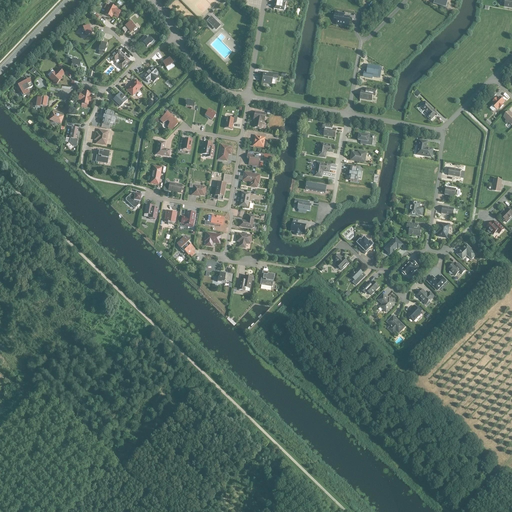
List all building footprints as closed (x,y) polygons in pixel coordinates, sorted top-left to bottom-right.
[(283,0),(274,0),(273,9),(284,11),(286,0),(283,0)] [(511,0),(503,0),(503,3),(505,3),(504,8),(511,9),(511,0)] [(114,16),(118,18),(121,12),(115,9),(116,8),(109,5),(105,14),(111,18),(113,14),(114,15),(114,16)] [(337,25),(348,26),(349,18),(344,17),(344,14),(336,13),(334,19),(337,20),(337,25)] [(220,26),(210,17),(212,18),(210,20),(208,22),(210,24),(213,27),(212,28),(217,23),(220,26)] [(130,22),(122,29),(125,33),(128,30),(131,33),(133,30),(134,31),(137,29),(134,25),(133,26),(130,22)] [(86,36),(93,33),(92,29),(90,29),(89,26),(83,28),(86,36)] [(150,45),(154,42),(151,39),(150,39),(148,37),(147,38),(145,36),(139,42),(144,46),(145,45),(147,47),(150,44),(150,45)] [(102,52),(105,52),(106,47),(107,47),(108,43),(104,42),(104,44),(101,43),(100,47),(99,47),(98,52),(102,52)] [(129,62),(118,51),(111,58),(115,62),(118,58),(121,62),(118,65),(122,69),(129,62)] [(163,63),(166,68),(173,64),(169,57),(165,60),(166,61),(163,63)] [(72,63),(71,66),(77,67),(77,68),(80,69),(81,65),(80,65),(81,62),(77,61),(77,60),(72,59),(71,62),(72,63)] [(147,82),(157,72),(151,67),(141,77),(147,82)] [(365,74),(364,78),(372,79),(373,75),(378,76),(379,69),(369,67),(368,74),(365,74)] [(64,74),(59,69),(55,73),(54,73),(49,78),(56,84),(61,79),(59,77),(60,76),(61,77),(64,74)] [(271,84),(272,78),(277,78),(277,74),(273,74),(272,75),(263,74),(262,83),(271,84)] [(29,80),(25,82),(18,86),(22,93),(21,93),(23,97),(25,96),(26,97),(27,97),(28,97),(29,97),(30,96),(30,95),(30,94),(27,90),(33,87),(29,80)] [(135,95),(136,94),(136,93),(142,86),(136,81),(127,91),(133,96),(134,96),(135,95)] [(362,91),(360,99),(372,101),(373,96),(375,97),(376,90),(368,89),(367,92),(362,91)] [(90,99),(91,99),(91,97),(90,97),(90,93),(83,92),(83,95),(80,95),(79,100),(82,101),(81,104),(82,104),(87,105),(88,105),(89,102),(90,102),(90,100),(90,99)] [(121,93),(117,97),(116,96),(112,100),(115,103),(117,106),(118,105),(120,107),(127,100),(121,93)] [(502,104),(504,102),(500,97),(498,100),(496,99),(493,102),(495,103),(492,105),(496,109),(499,107),(500,108),(503,105),(502,104)] [(41,98),(41,99),(38,99),(37,103),(36,102),(35,108),(40,109),(40,108),(43,108),(43,107),(46,107),(48,99),(41,98)] [(186,104),(185,107),(191,108),(191,109),(194,110),(195,106),(194,106),(195,103),(191,102),(191,101),(186,100),(185,104),(186,104)] [(431,121),(438,114),(426,102),(421,107),(428,114),(426,116),(431,121)] [(212,120),(215,115),(209,110),(204,117),(208,119),(209,118),(212,120)] [(109,126),(113,113),(106,111),(102,124),(109,126)] [(57,114),(52,112),(49,120),(61,124),(64,117),(59,115),(57,114)] [(265,114),(260,113),(255,112),(254,120),(255,120),(254,128),(260,129),(261,129),(262,128),(262,127),(263,126),(262,125),(262,124),(261,124),(260,124),(261,121),(263,121),(264,121),(265,114)] [(160,120),(163,123),(168,121),(170,123),(168,128),(171,131),(178,124),(175,121),(167,113),(160,120)] [(226,118),(224,128),(232,130),(233,123),(236,123),(237,117),(234,117),(233,119),(226,118)] [(324,124),(323,130),(325,131),(324,136),(335,138),(336,130),(332,129),(333,126),(324,124)] [(78,129),(72,128),(70,137),(66,136),(66,138),(70,139),(69,143),(73,147),(76,147),(78,138),(77,138),(78,129)] [(95,140),(97,140),(97,144),(106,145),(108,132),(99,130),(98,136),(96,136),(95,140)] [(365,136),(359,135),(358,141),(361,141),(361,144),(372,146),(374,136),(365,134),(365,136)] [(253,146),(266,149),(267,142),(264,141),(265,138),(256,136),(255,137),(253,146)] [(180,150),(183,151),(183,149),(190,150),(192,140),(190,140),(189,138),(186,140),(185,139),(184,142),(181,141),(180,150)] [(418,154),(431,157),(432,150),(426,149),(427,143),(420,141),(418,154)] [(158,142),(156,155),(169,157),(170,150),(164,149),(165,143),(158,142)] [(213,158),(214,150),(215,148),(211,148),(212,144),(204,142),(202,154),(207,155),(207,157),(213,158)] [(326,151),(332,152),(334,146),(321,144),(319,157),(325,158),(326,151)] [(229,147),(222,146),(221,146),(219,160),(227,161),(228,154),(231,154),(232,149),(229,148),(229,147)] [(109,152),(99,150),(99,152),(98,152),(96,162),(102,163),(107,164),(108,158),(109,152)] [(352,153),(351,161),(365,163),(366,153),(358,152),(358,154),(352,153)] [(260,157),(253,156),(247,155),(247,159),(249,160),(248,165),(258,167),(259,161),(260,157)] [(321,177),(323,171),(329,172),(330,166),(317,163),(315,176),(321,177)] [(417,174),(428,176),(430,169),(429,169),(430,166),(423,165),(418,164),(417,174)] [(159,184),(161,168),(153,167),(151,181),(155,181),(154,184),(158,185),(158,184),(159,184)] [(357,182),(359,168),(351,167),(349,181),(357,182)] [(448,176),(460,178),(461,170),(450,168),(448,176)] [(260,176),(244,173),(243,181),(251,182),(250,187),(256,188),(257,183),(258,184),(260,176)] [(501,188),(503,188),(503,186),(501,185),(502,181),(494,180),(493,184),(492,184),(491,186),(493,187),(492,190),(500,192),(501,188)] [(217,187),(215,196),(218,196),(217,200),(223,201),(224,191),(223,190),(224,188),(225,189),(226,184),(222,184),(223,183),(217,182),(216,187),(217,187)] [(173,192),(176,192),(176,193),(181,193),(182,186),(169,183),(168,191),(173,192)] [(190,184),(189,188),(193,188),(192,195),(196,196),(196,195),(204,196),(206,188),(194,186),(194,185),(190,184)] [(326,192),(326,188),(307,185),(306,190),(325,193),(326,193),(325,193),(326,192)] [(425,195),(426,188),(415,186),(413,196),(418,197),(418,196),(424,197),(425,195)] [(456,189),(448,188),(446,187),(445,195),(455,197),(455,195),(456,195),(457,195),(457,192),(457,191),(456,191),(456,189)] [(250,194),(242,193),(239,206),(244,207),(244,208),(244,209),(248,209),(249,209),(250,204),(249,203),(248,203),(250,194)] [(126,199),(136,208),(139,205),(140,200),(141,196),(136,195),(130,194),(126,199)] [(302,213),(306,213),(306,211),(310,211),(311,205),(307,205),(308,202),(296,200),(295,203),(299,204),(298,209),(302,210),(302,213)] [(419,208),(420,204),(412,202),(409,215),(418,216),(418,215),(422,215),(423,209),(419,208)] [(151,208),(151,206),(146,205),(144,215),(149,215),(148,219),(150,219),(154,220),(156,220),(157,216),(158,213),(157,213),(158,209),(151,208)] [(443,207),(442,214),(453,216),(454,209),(443,207)] [(507,223),(511,217),(511,213),(507,208),(500,215),(502,217),(501,218),(504,221),(505,221),(507,223)] [(172,213),(169,212),(166,212),(164,222),(168,222),(168,223),(168,224),(169,225),(171,225),(172,225),(172,224),(172,223),(174,223),(175,216),(176,216),(177,213),(172,212),(172,213)] [(195,214),(187,212),(186,218),(182,218),(181,224),(185,225),(193,226),(195,214)] [(252,225),(254,216),(248,215),(247,222),(240,221),(239,227),(251,229),(252,228),(253,228),(254,226),(253,225),(252,225)] [(222,217),(221,218),(212,216),(211,223),(205,222),(205,225),(212,227),(213,223),(222,225),(223,220),(224,220),(224,219),(223,218),(222,217)] [(488,232),(489,233),(490,233),(491,233),(493,235),(496,233),(497,234),(498,233),(499,234),(504,229),(497,222),(494,225),(492,223),(486,228),(489,230),(488,231),(488,232)] [(306,225),(298,224),(293,223),(291,231),(295,232),(294,235),(297,236),(298,236),(300,236),(301,233),(304,233),(306,225)] [(409,235),(420,237),(421,229),(417,228),(418,225),(408,223),(407,229),(410,230),(409,235)] [(449,225),(440,223),(439,229),(437,229),(436,233),(438,233),(438,237),(447,238),(449,225)] [(206,242),(206,246),(211,247),(212,243),(219,244),(220,239),(218,238),(218,235),(206,233),(205,241),(206,242)] [(251,236),(241,234),(238,234),(237,242),(240,242),(239,247),(245,248),(246,243),(250,244),(251,236)] [(192,256),(194,253),(192,251),(194,250),(189,244),(191,243),(185,237),(177,245),(181,249),(180,249),(183,253),(185,252),(188,255),(190,254),(192,256)] [(373,245),(370,242),(369,243),(364,238),(361,241),(360,240),(357,243),(364,250),(362,252),(365,255),(370,250),(369,249),(373,245)] [(402,246),(396,239),(392,243),(391,242),(388,245),(389,246),(385,250),(387,252),(386,253),(389,256),(390,255),(397,248),(399,249),(402,246)] [(458,255),(462,259),(467,255),(471,259),(476,255),(467,245),(458,255)] [(339,255),(336,258),(334,259),(337,262),(335,263),(336,265),(336,266),(335,267),(338,270),(339,268),(342,271),(349,264),(343,258),(342,258),(341,257),(339,255)] [(410,273),(412,276),(414,274),(414,273),(417,270),(415,268),(417,265),(413,261),(410,264),(409,263),(401,270),(403,272),(402,273),(402,274),(404,276),(405,276),(406,275),(407,276),(410,273)] [(466,271),(459,265),(460,264),(459,263),(456,266),(453,264),(448,269),(450,271),(450,272),(450,273),(451,274),(452,274),(453,274),(455,276),(457,274),(458,275),(459,275),(460,273),(462,275),(466,271)] [(353,283),(356,286),(361,281),(358,278),(363,274),(358,269),(351,277),(355,281),(353,283)] [(223,274),(220,273),(219,277),(218,277),(217,282),(221,283),(221,282),(224,283),(224,280),(231,282),(231,283),(233,275),(223,273),(223,274)] [(261,279),(260,285),(272,287),(272,282),(273,282),(274,275),(267,274),(267,276),(263,275),(263,279),(261,279)] [(247,288),(252,289),(254,278),(246,277),(245,281),(241,280),(240,290),(246,291),(247,288)] [(432,277),(428,282),(437,291),(446,281),(442,277),(437,281),(432,277)] [(366,294),(368,292),(371,296),(379,288),(373,282),(370,285),(368,282),(361,290),(366,294)] [(422,300),(422,302),(429,302),(435,297),(430,292),(428,295),(423,290),(417,296),(422,300)] [(384,295),(378,301),(383,305),(381,306),(387,312),(395,304),(389,298),(388,300),(386,298),(387,298),(384,295)] [(407,315),(413,321),(421,314),(418,311),(420,309),(417,306),(416,308),(415,308),(407,315)] [(396,330),(399,333),(404,327),(396,319),(392,323),(389,320),(388,322),(392,326),(389,329),(393,333),(396,330)]
